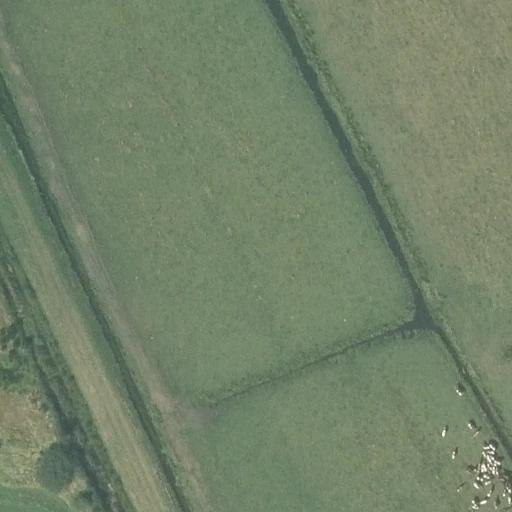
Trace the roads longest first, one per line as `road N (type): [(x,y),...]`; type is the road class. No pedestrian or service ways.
road 1 (track): [(511,413),(310,0)]
road 2 (track): [(0,183),(152,511)]
